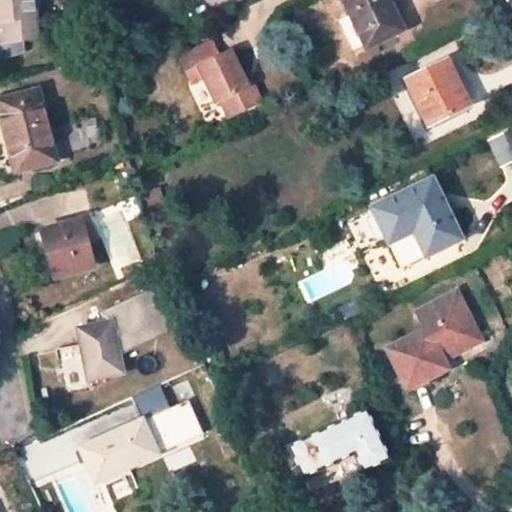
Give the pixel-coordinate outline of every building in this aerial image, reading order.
[(0,0),(0,55),(23,48),(22,39),(36,38),(32,0),(0,0)] [(338,20),(353,50),(399,28),(385,0),(344,0),(351,13),(338,20)] [(211,43),(178,58),(190,84),(202,78),(214,103),(220,100),(227,117),(260,102),(252,84),(246,87),(240,75),(229,52),(218,57),(211,43)] [(457,83),(447,61),(437,66),(447,87),(457,83)] [(406,80),(427,124),(467,106),(457,83),(447,87),(437,66),(406,80)] [(252,84),(246,72),(240,75),(246,87),(252,84)] [(0,101),(0,114),(15,171),(55,160),(37,93),(0,101)] [(511,160),(511,154),(504,136),(488,143),(498,166),(511,160)] [(371,210),(400,268),(460,239),(431,180),(371,210)] [(41,232),(53,277),(92,266),(80,221),(41,232)] [(100,313),(102,324),(111,322),(117,353),(169,330),(151,290),(100,313)] [(385,350),(406,390),(448,369),(444,361),(438,350),(475,330),(457,292),(415,312),(424,330),(385,350)] [(78,328),(88,379),(121,373),(117,353),(111,322),(102,324),(78,328)] [(444,361),(481,342),(475,330),(438,350),(444,361)] [(187,401),(81,449),(96,482),(102,479),(110,499),(137,486),(128,467),(202,434),(187,401)] [(289,447),(302,476),(355,452),(362,470),(386,459),(365,411),(289,447)]
